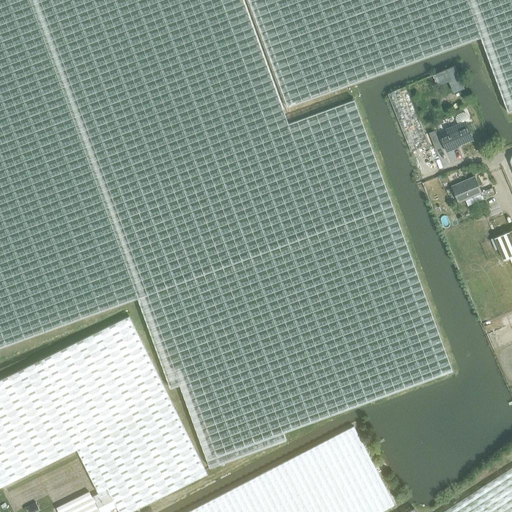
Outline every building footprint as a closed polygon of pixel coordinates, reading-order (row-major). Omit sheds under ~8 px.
[(511,0),(0,0),(0,347),(126,302),(138,298),(170,388),(180,385),(209,467),(286,439),(283,432),(453,370),(390,196),(355,99),(289,123),(284,108),(244,0),(248,0),(287,107),(479,36),(480,39),(507,113),(511,110),(511,0)] [(455,65),(432,75),(437,86),(448,81),(453,93),(465,88),(455,65)] [(411,153),(429,145),(405,87),(387,94),(411,153)] [(445,129),(447,134),(440,136),(446,151),(472,140),(464,122),(469,120),(467,114),(465,113),(462,112),(457,115),(456,116),(455,119),(457,124),(445,129)] [(434,146),(440,144),(434,131),(429,133),(434,146)] [(452,187),(459,203),(465,200),(481,193),(475,178),(452,187)] [(492,188),(481,193),(484,198),(495,194),(492,188)] [(481,193),(465,200),(467,206),(484,199),(484,198),(481,193)] [(511,229),(494,237),(503,260),(510,258),(511,263),(511,229)] [(129,316),(0,379),(0,487),(76,449),(98,493),(92,496),(89,491),(56,508),(58,511),(100,511),(95,500),(109,493),(116,506),(119,511),(129,511),(207,474),(129,316)] [(189,511),(380,511),(393,505),(393,504),(381,481),(372,464),(354,427),(255,478),(189,511)] [(511,511),(511,467),(502,474),(442,511),(511,511)] [(109,493),(95,500),(100,511),(104,511),(116,506),(109,493)]
